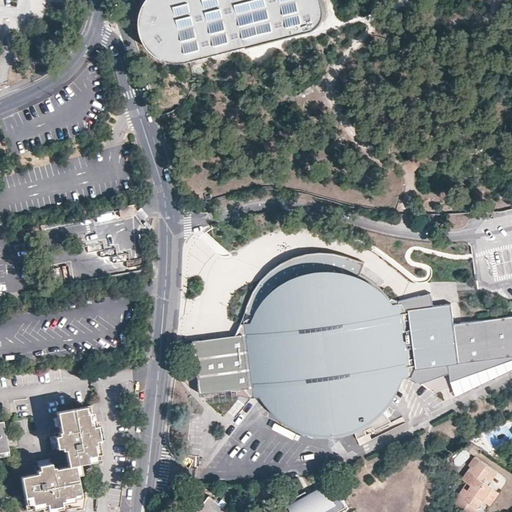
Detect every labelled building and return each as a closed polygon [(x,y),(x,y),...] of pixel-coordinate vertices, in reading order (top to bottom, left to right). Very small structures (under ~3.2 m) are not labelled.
[(144,0),(144,1),(142,6),(141,11),(140,17),(139,21),(140,27),(141,32),(144,37),(146,42),(149,45),(153,49),(157,53),(164,55),(170,57),(176,58),(184,58),(192,57),(246,43),(309,27),(313,25),(316,23),(320,21),(322,17),(323,14),(324,10),(324,6),(324,3),(323,0),(144,0)] [(511,356),(511,317),(449,323),(449,319),(447,306),(439,307),(405,310),(397,305),(390,306),(385,299),(377,289),(375,288),(365,280),(354,273),(348,277),(340,274),(338,266),(333,259),(326,254),(318,251),(311,251),(304,253),(298,257),(293,262),(291,266),(289,271),(289,275),(289,280),(289,281),(282,286),(279,285),(278,285),(276,285),(274,285),(273,286),(268,291),(261,301),(254,311),(250,324),(244,325),(243,325),(242,326),(241,327),(236,336),(225,337),(195,341),(192,341),(192,346),(197,382),(199,395),(219,392),(260,388),(266,398),(274,408),(281,414),(291,421),(295,423),(307,427),(319,429),(322,425),(327,421),(333,419),(339,419),(344,421),(347,424),(348,426),(363,418),(373,411),(378,405),(385,397),(386,395),(391,384),(396,368),(408,368),(419,368),(511,356)] [(75,467),(80,466),(102,462),(100,454),(99,445),(103,444),(101,433),(99,423),(94,424),(91,407),(57,414),(60,433),(54,434),(55,438),(57,450),(58,453),(66,452),(69,468),(75,467)] [(0,452),(8,451),(2,423),(0,423),(0,452)] [(492,503),(501,491),(490,484),(482,479),(485,475),(493,481),(499,472),(477,457),(471,465),(473,466),(465,478),(468,480),(474,485),(465,497),(460,504),(471,511),(481,511),(483,509),(489,501),(492,503)] [(80,494),(77,478),(75,467),(69,468),(56,471),(54,465),(52,465),(39,468),(36,468),(37,477),(21,480),(27,511),(32,511),(44,510),(44,511),(52,511),(65,509),(65,506),(82,502),(80,494)] [(482,479),(490,484),(493,481),(485,475),(482,479)] [(459,492),(465,497),(474,485),(468,480),(459,492)] [(309,511),(333,499),(324,482),(300,496),(308,511),(309,511)] [(505,494),(501,491),(492,503),(496,506),(505,494)] [(308,511),(300,496),(289,502),(294,511),(308,511)] [(228,511),(213,499),(207,506),(202,507),(202,511),(201,511),(228,511)]
